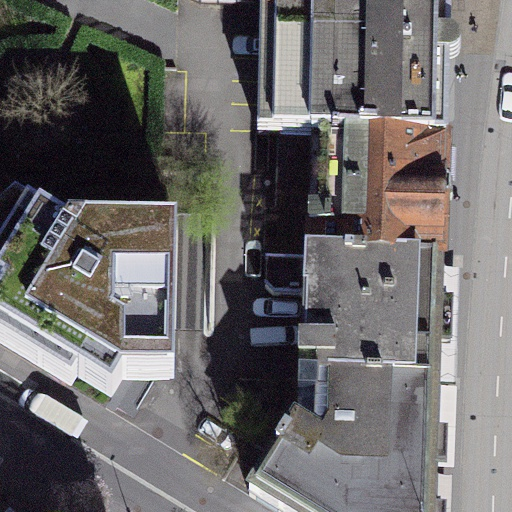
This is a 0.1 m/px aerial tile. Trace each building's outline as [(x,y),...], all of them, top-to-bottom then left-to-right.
[(173,0),(208,15),(266,7),(454,13),(453,0),(173,0)] [(446,146),(454,13),(266,7),(262,135),(279,140),(446,146)] [(446,146),(279,140),(283,222),(274,219),(274,261),(441,269),(446,146)] [(0,218),(0,345),(105,407),(122,381),(171,382),(173,230),(64,233),(16,207),(0,218)] [(310,385),(435,385),(441,269),(274,261),(272,297),(308,299),(310,385)] [(432,511),(435,385),(310,385),(288,426),(257,492),(285,511),(432,511)]
